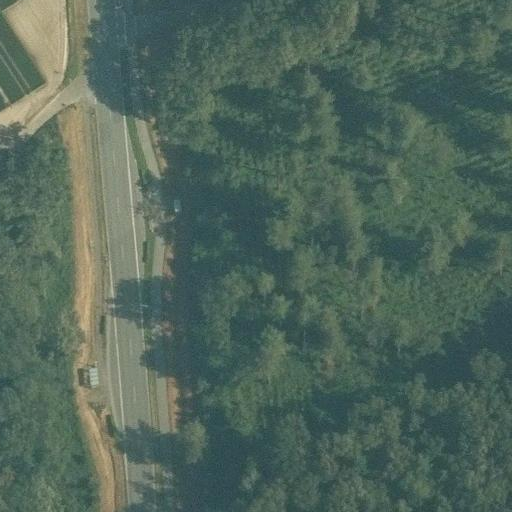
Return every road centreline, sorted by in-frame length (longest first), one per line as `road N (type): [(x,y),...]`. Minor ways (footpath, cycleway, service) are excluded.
road 1 (secondary): [(109,73),(142,511)]
road 2 (unclassified): [(0,168),(58,96),(109,73)]
